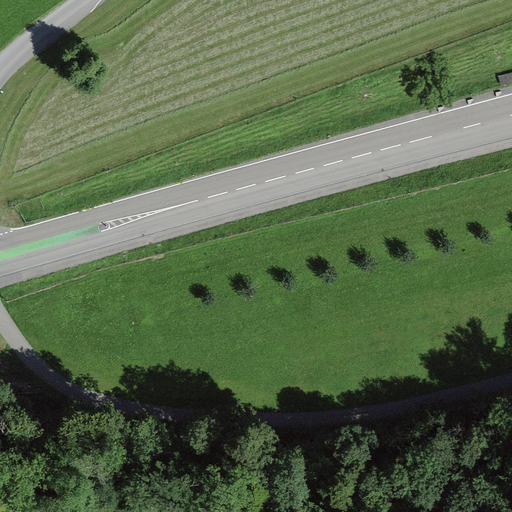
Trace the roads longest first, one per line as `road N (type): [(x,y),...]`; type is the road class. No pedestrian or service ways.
road 1 (track): [(0,318),(71,392),(192,419),(374,417),(511,381)]
road 2 (tertiary): [(0,257),(511,115)]
